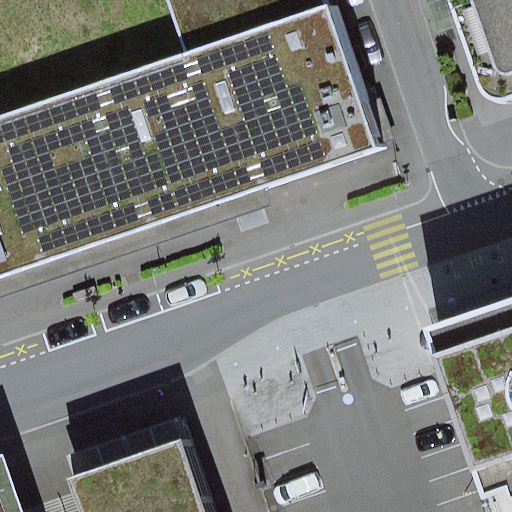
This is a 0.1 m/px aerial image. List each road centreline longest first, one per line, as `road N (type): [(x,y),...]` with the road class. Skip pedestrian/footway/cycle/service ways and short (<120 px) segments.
road 1 (tertiary): [(0,393),(476,228)]
road 2 (residential): [(397,0),(476,228)]
